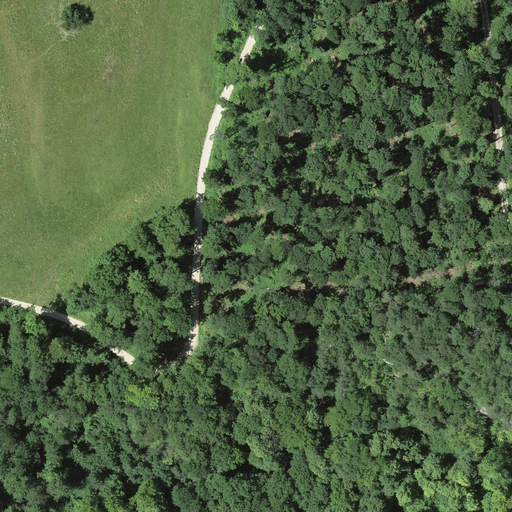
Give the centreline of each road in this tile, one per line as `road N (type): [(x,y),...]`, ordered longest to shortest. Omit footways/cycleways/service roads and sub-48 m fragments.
road 1 (track): [(275,0),(210,125),(193,334),(184,357),(152,369),(61,315),(0,300)]
road 2 (track): [(511,216),(481,0)]
